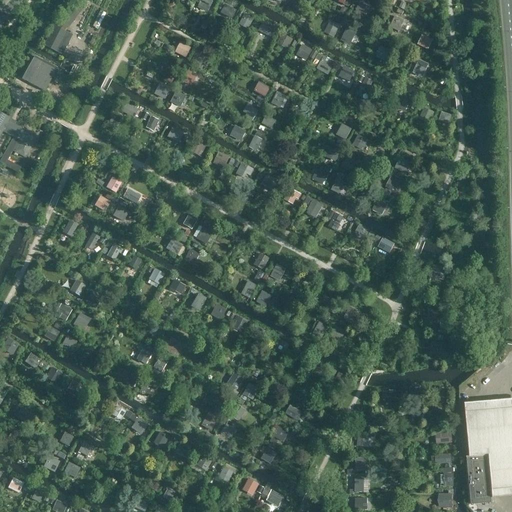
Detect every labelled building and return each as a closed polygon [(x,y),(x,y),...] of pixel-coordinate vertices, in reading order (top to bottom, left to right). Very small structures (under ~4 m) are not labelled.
[(198,7),(207,11),(213,1),(211,0),(199,0),(201,1),(198,7)] [(370,5),(359,1),(354,13),(365,18),(370,5)] [(68,28),(82,9),(74,3),(60,22),(68,28)] [(224,4),(218,15),(232,22),(238,10),(224,4)] [(98,29),(106,13),(100,10),(92,27),(98,29)] [(239,24),(249,29),(254,18),(245,13),(239,24)] [(404,21),(395,16),(389,28),(399,32),(404,21)] [(340,25),(330,20),(324,33),(334,37),(340,25)] [(271,37),(275,30),(262,23),(259,30),(271,37)] [(62,55),(72,35),(54,26),(44,46),(62,55)] [(347,28),(340,41),(350,45),(356,32),(347,28)] [(293,39),(282,33),(276,43),(288,50),(293,39)] [(422,35),(418,45),(428,50),(433,40),(422,35)] [(313,50),(302,44),(296,55),(306,61),(313,50)] [(390,50),(380,46),(375,57),(384,61),(390,50)] [(188,51),(179,47),(174,57),(183,61),(188,51)] [(195,56),(193,65),(207,68),(209,59),(195,56)] [(335,63),(323,56),(316,69),(328,76),(335,63)] [(45,92),(58,69),(34,57),(22,80),(45,92)] [(429,64),(419,59),(413,73),(422,77),(429,64)] [(174,77),(179,67),(169,62),(164,72),(174,77)] [(355,71),(344,66),(339,76),(349,82),(350,80),(352,81),(353,78),(352,77),(355,71)] [(197,78),(186,72),(181,80),(192,87),(197,78)] [(373,81),(365,77),(361,85),(369,88),(373,81)] [(268,89),(257,83),(252,91),(262,98),(268,89)] [(165,87),(158,84),(153,96),(160,99),(165,87)] [(394,92),(382,86),(377,97),(388,103),(394,92)] [(279,94),(273,106),(280,109),(286,98),(279,94)] [(395,106),(405,111),(411,100),(401,95),(395,106)] [(187,101),(177,96),(174,103),(183,108),(187,101)] [(259,111),(249,105),(244,113),(254,119),(259,111)] [(140,112),(127,106),(123,114),(136,120),(140,112)] [(418,119),(429,124),(434,112),(424,107),(418,119)] [(142,118),(148,121),(152,115),(146,111),(142,118)] [(451,115),(441,112),(438,121),(448,124),(451,115)] [(0,136),(3,132),(21,142),(15,152),(25,158),(31,147),(32,148),(34,146),(35,147),(39,140),(37,140),(38,138),(8,121),(10,119),(0,113),(0,136)] [(277,120),(267,114),(262,123),(272,129),(277,120)] [(155,132),(160,122),(151,117),(146,128),(155,132)] [(349,128),(342,124),(336,135),(343,139),(349,128)] [(246,132),(234,125),(229,135),(240,141),(246,132)] [(184,135),(171,128),(166,137),(180,144),(184,135)] [(257,137),(249,151),(256,155),(264,141),(257,137)] [(21,168),(7,161),(18,141),(13,138),(0,161),(0,163),(18,174),(21,168)] [(366,142),(358,138),(353,148),(362,151),(366,142)] [(202,158),(208,148),(199,143),(194,154),(202,158)] [(341,152),(332,148),(328,158),(337,162),(341,152)] [(225,157),(216,154),(212,168),(221,170),(225,157)] [(232,158),(230,164),(240,167),(242,161),(232,158)] [(338,170),(346,176),(354,164),(347,158),(338,170)] [(412,166),(399,160),(395,170),(408,175),(412,166)] [(249,180),(254,169),(245,165),(240,175),(249,180)] [(318,169),(312,181),(320,185),(326,174),(318,169)] [(265,176),(259,185),(270,192),(276,182),(265,176)] [(399,182),(391,178),(386,188),(395,192),(399,182)] [(120,185),(110,180),(104,191),(114,196),(120,185)] [(344,184),(336,180),(331,190),(340,194),(344,184)] [(139,195),(128,190),(123,201),(133,206),(139,195)] [(296,205),(301,194),(292,190),(287,201),(296,205)] [(310,204),(312,198),(304,195),(302,201),(310,204)] [(104,213),(110,203),(100,197),(94,207),(104,213)] [(373,211),(381,215),(388,203),(381,198),(373,211)] [(313,202),(305,215),(313,220),(321,207),(313,202)] [(129,213),(119,207),(113,218),(123,223),(129,213)] [(336,231),(343,217),(336,213),(328,227),(336,231)] [(191,225),(182,220),(176,231),(186,236),(191,225)] [(72,239),(78,229),(67,223),(62,234),(72,239)] [(374,236),(359,228),(355,236),(371,243),(374,236)] [(211,236),(200,230),(194,241),(205,247),(211,236)] [(100,241),(90,235),(84,246),(95,251),(100,241)] [(176,253),(182,243),(172,237),(166,248),(176,253)] [(389,253),(394,243),(383,237),(378,247),(389,253)] [(123,252),(112,247),(107,257),(117,263),(123,252)] [(201,253),(190,247),(185,258),(195,263),(201,253)] [(271,257),(261,252),(255,263),(265,268),(271,257)] [(143,261),(133,256),(127,266),(138,272),(143,261)] [(286,270),(276,265),(270,276),(280,281),(286,270)] [(443,268),(432,267),(431,279),(442,280),(443,268)] [(159,286),(165,275),(154,270),(149,280),(159,286)] [(251,296),(256,286),(246,280),(240,291),(251,296)] [(185,288),(174,282),(169,293),(179,298),(185,288)] [(82,299),(88,289),(77,283),(72,293),(82,299)] [(275,296),(265,290),(259,301),(269,306),(275,296)] [(106,299),(96,293),(91,304),(101,309),(106,299)] [(208,302),(198,296),(192,307),(203,312),(208,302)] [(338,307),(329,302),(323,313),(332,318),(338,307)] [(70,310),(60,304),(54,314),(64,320),(70,310)] [(228,311),(218,306),(212,316),(222,321),(228,311)] [(441,310),(431,311),(432,322),(442,321),(441,310)] [(357,318),(347,312),(341,323),(352,328),(357,318)] [(90,320),(80,314),(75,325),(85,330),(90,320)] [(242,334),(248,324),(237,318),(232,329),(242,334)] [(323,335),(329,325),(318,319),(313,330),(323,335)] [(52,343),(58,333),(47,327),(42,338),(52,343)] [(262,344),(267,333),(258,329),(253,339),(262,344)] [(348,335),(337,329),(332,340),(342,345),(348,335)] [(157,346),(162,336),(152,330),(147,341),(157,346)] [(75,344),(65,338),(59,349),(70,354),(75,344)] [(284,354),(290,344),(279,338),(274,348),(284,354)] [(12,355),(18,345),(7,339),(2,350),(12,355)] [(180,344),(170,339),(164,349),(174,355),(180,344)] [(444,345),(432,344),(431,356),(443,357),(444,345)] [(152,355),(142,349),(137,360),(147,365),(152,355)] [(305,367),(310,356),(300,351),(295,361),(305,367)] [(40,358),(30,353),(24,363),(34,369),(40,358)] [(170,364),(159,358),(154,369),(164,374),(170,364)] [(58,378),(48,372),(43,383),(53,388),(58,378)] [(137,379),(126,373),(121,384),(131,389),(137,379)] [(237,389),(242,378),(233,374),(228,385),(237,389)] [(83,386),(73,381),(67,391),(77,397),(83,386)] [(149,399),(154,389),(144,383),(138,394),(149,399)] [(256,391),(246,386),(240,396),(250,402),(256,391)] [(446,389),(435,389),(435,399),(446,399),(446,389)] [(394,403),(394,395),(383,395),(383,403),(394,403)] [(489,455),(493,498),(511,496),(511,398),(466,402),(470,457),(489,455)] [(239,421),(245,410),(237,405),(230,416),(239,421)] [(301,421),(306,411),(296,405),(290,416),(301,421)] [(127,412),(117,406),(112,417),(122,422),(127,412)] [(33,416),(23,411),(17,421),(27,427),(33,416)] [(216,421),(205,415),(200,426),(210,431),(216,421)] [(144,426),(134,421),(128,431),(138,437),(144,426)] [(229,443),(235,433),(224,427),(219,438),(229,443)] [(76,436),(66,430),(60,441),(70,446),(76,436)] [(284,446),(289,436),(279,430),(273,441),(284,446)] [(436,435),(437,444),(453,443),(452,434),(436,435)] [(166,451),(171,440),(161,435),(155,445),(166,451)] [(367,439),(357,437),(356,449),(366,450),(367,439)] [(174,453),(186,459),(191,449),(179,443),(174,453)] [(92,449),(81,444),(76,454),(86,460),(92,449)] [(273,465),(278,455),(268,449),(263,460),(273,465)] [(436,465),(452,463),(451,454),(435,455),(436,465)] [(493,498),(489,455),(470,457),(467,457),(467,458),(471,505),(494,503),(493,498)] [(59,462),(48,456),(43,467),(53,472),(59,462)] [(210,464),(200,459),(194,469),(205,475),(210,464)] [(74,478),(79,468),(69,462),(63,473),(74,478)] [(366,462),(354,462),(354,473),(366,472),(366,462)] [(231,480),(234,470),(223,467),(220,477),(231,480)] [(444,488),(452,488),(452,474),(444,475),(444,488)] [(18,494),(23,484),(13,478),(7,489),(18,494)] [(259,487),(249,481),(243,492),(253,497),(259,487)] [(368,482),(356,482),(356,493),(368,493),(368,482)] [(163,496),(172,501),(178,491),(168,486),(163,496)] [(269,495),(270,487),(260,486),(259,494),(269,495)] [(45,495),(35,489),(29,500),(39,505),(45,495)] [(440,494),(441,507),(454,507),(453,494),(440,494)] [(277,511),(283,501),(272,496),(267,506),(277,511)] [(145,511),(150,503),(139,498),(134,509),(141,511),(145,511)] [(63,511),(67,504),(56,499),(52,510),(55,511),(63,511)] [(365,511),(367,503),(356,502),(355,511),(361,511),(365,511)]
